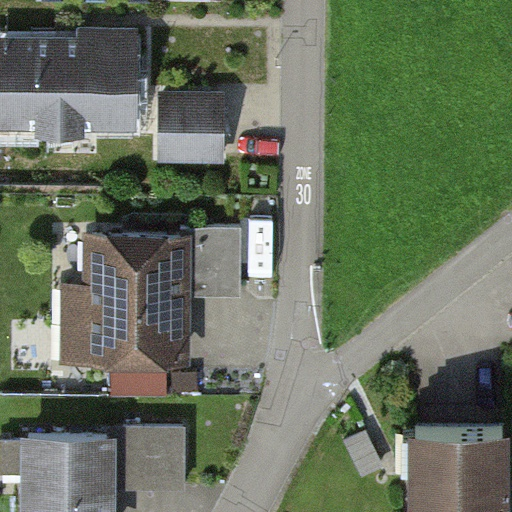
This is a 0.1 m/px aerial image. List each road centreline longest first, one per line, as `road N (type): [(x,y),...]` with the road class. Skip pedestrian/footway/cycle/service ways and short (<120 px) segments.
road 1 (residential): [(300,417),(306,0)]
road 2 (unclassified): [(300,417),(511,228)]
